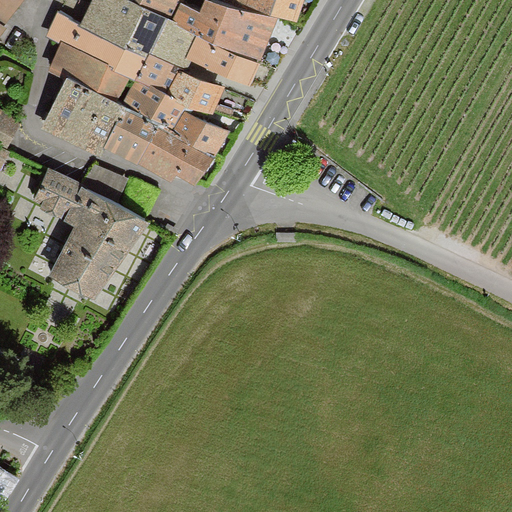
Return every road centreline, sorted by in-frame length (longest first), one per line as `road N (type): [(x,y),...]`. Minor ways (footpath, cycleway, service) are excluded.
road 1 (residential): [(221,203),(35,128),(42,23),(51,0)]
road 2 (unclassified): [(511,291),(383,231),(237,180)]
road 3 (tertiary): [(56,446),(221,203)]
road 4 (tertiary): [(237,180),(346,0)]
